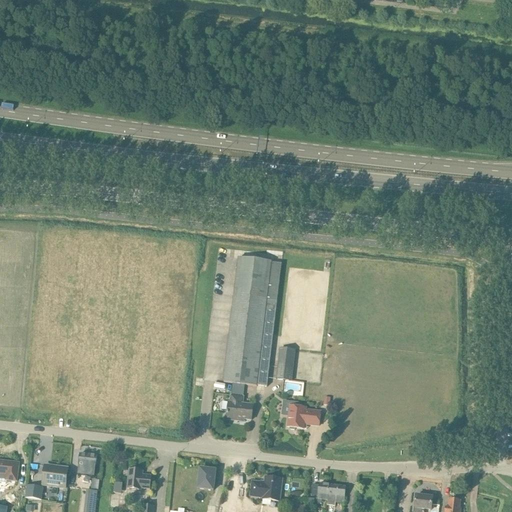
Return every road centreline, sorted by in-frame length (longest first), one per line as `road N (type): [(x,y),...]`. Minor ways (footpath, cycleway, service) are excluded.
road 1 (secondary): [(511,256),(447,233),(0,189)]
road 2 (primary): [(511,172),(0,110)]
road 3 (primary): [(0,139),(511,194)]
road 4 (unclassified): [(0,426),(330,467),(511,470)]
road 5 (unknown): [(203,452),(226,262)]
